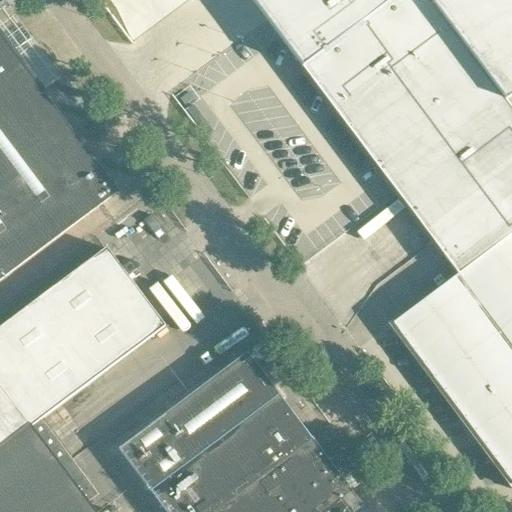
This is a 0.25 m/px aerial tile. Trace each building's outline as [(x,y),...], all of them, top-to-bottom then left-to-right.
[(250,0),(457,276),(511,234),(511,111),(504,102),(428,0),(250,0)] [(511,0),(428,0),(504,102),(511,95),(511,0)] [(0,280),(116,193),(117,195),(119,193),(0,34),(0,31),(1,30),(0,28),(0,280)] [(392,323),(390,324),(391,325),(462,421),(458,422),(458,421),(457,422),(465,442),(466,442),(465,439),(473,436),(511,487),(511,234),(457,276),(393,324),(392,323)] [(41,420),(165,327),(106,249),(0,328),(0,511),(93,511),(84,499),(95,492),(41,420)] [(279,396),(271,385),(247,353),(118,450),(164,511),(355,511),(362,507),(341,480),(355,470),(365,482),(371,477),(338,434),(331,425),(292,454),(260,410),(279,396)]
